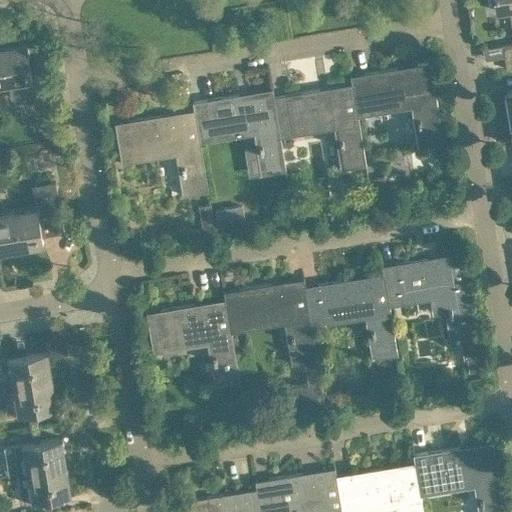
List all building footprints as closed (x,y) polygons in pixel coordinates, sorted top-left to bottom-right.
[(511,0),(495,0),(497,9),(509,8),(511,23),(511,22),(511,0)] [(505,55),(511,53),(511,41),(503,43),(505,55)] [(0,82),(6,81),(9,81),(31,77),(32,86),(33,94),(34,100),(43,99),(39,74),(32,76),(26,42),(0,46),(0,82)] [(399,73),(397,66),(365,71),(365,75),(352,77),(358,115),(417,105),(423,146),(444,142),(431,61),(416,64),(417,67),(406,69),(406,72),(399,73)] [(287,96),(275,98),(281,135),(333,127),(340,167),(366,163),(358,115),(354,86),(352,86),(341,88),(341,87),(328,90),(329,93),(321,94),(320,87),(287,92),(287,96)] [(207,97),(193,100),(195,112),(196,112),(201,141),(214,138),(254,132),(256,145),(260,172),(260,173),(286,169),(281,135),(275,98),(274,94),(273,91),(272,91),(261,93),(248,95),(248,98),(241,99),(240,92),(207,97)] [(201,141),(196,112),(195,112),(183,114),(183,113),(170,115),(171,119),(163,120),(162,113),(129,119),(130,123),(117,125),(116,121),(115,121),(122,162),(176,153),(182,194),(209,190),(201,141)] [(384,175),(368,177),(370,190),(386,187),(384,175)] [(0,249),(43,242),(40,222),(62,219),(56,179),(33,183),(36,208),(0,213),(0,249)] [(302,192),(292,194),(294,209),(305,207),(302,192)] [(203,228),(215,226),(210,201),(199,203),(203,228)] [(242,204),(215,208),(217,221),(244,217),(242,204)] [(383,263),(382,263),(383,271),(384,276),(385,276),(390,304),(403,302),(404,302),(404,300),(431,296),(434,311),(445,309),(449,308),(450,314),(451,314),(454,335),(449,335),(451,343),(461,341),(464,357),(467,356),(469,370),(481,368),(462,250),(461,250),(462,255),(450,257),(450,256),(437,258),(438,261),(430,262),(429,256),(396,261),(383,263)] [(321,383),(304,276),(303,276),(304,281),(293,283),(292,282),(279,284),(280,287),(272,288),(271,281),(224,289),(231,329),(285,320),(292,361),(305,359),(308,381),(287,385),(291,408),(325,402),(321,383)] [(351,276),(318,282),(326,321),(365,315),(372,357),(398,353),(390,304),(385,276),(384,276),(373,278),(373,277),(372,277),(360,279),(360,282),(353,283),(351,276)] [(231,329),(224,289),(226,302),(215,304),(215,303),(202,305),(202,308),(194,309),(193,302),(161,308),(161,312),(148,315),(147,310),(146,310),(153,351),(207,342),(214,383),(239,378),(231,329)] [(52,377),(47,350),(48,350),(48,349),(0,356),(0,357),(2,370),(9,369),(11,384),(52,377)] [(56,405),(52,377),(11,384),(14,399),(7,400),(9,413),(58,406),(57,404),(56,405)] [(26,471),(66,464),(61,437),(63,437),(63,435),(6,445),(10,473),(26,471)] [(460,445),(427,450),(434,492),(474,485),(478,511),(504,511),(494,444),(493,444),(468,448),(469,451),(461,452),(460,445)] [(26,471),(19,472),(19,473),(21,487),(23,500),(31,499),(43,497),(49,496),(52,496),(72,492),(72,491),(70,492),(66,464),(26,471)] [(302,471),(256,478),(261,511),(309,511),(316,511),(342,511),(340,493),(337,478),(336,473),(335,465),(334,466),(335,470),(324,472),(323,472),(311,474),(311,476),(303,478),(302,471)] [(382,466),(349,471),(350,476),(355,511),(360,511),(387,508),(395,506),(395,511),(423,511),(421,494),(416,465),(415,466),(404,467),(391,469),(391,471),(384,473),(382,466)] [(261,511),(256,478),(255,478),(257,492),(246,493),(233,495),(233,497),(226,499),(224,492),(192,497),(192,502),(179,504),(178,499),(177,500),(179,511),(261,511)]
